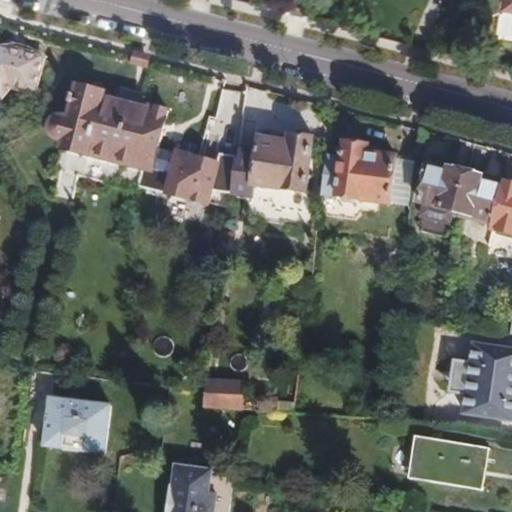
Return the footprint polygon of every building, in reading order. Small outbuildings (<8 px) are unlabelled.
[(65,143),(57,172),(138,193),(146,166),(155,169),(170,110),(108,95),(108,93),(80,86),(72,115),(63,115),(59,118),(55,123),(53,129),(56,137),(58,140),(65,143)] [(261,154),(240,151),(235,194),(254,196),(256,185),(309,193),(317,139),(292,135),(291,146),(263,141),(261,154)] [(346,150),(331,147),(324,196),(345,198),(349,203),(351,204),(355,205),(360,200),(394,205),(400,159),(373,155),(374,146),(367,145),(365,140),(360,138),(354,143),(347,142),(346,150)] [(456,211),(459,212),(468,174),(431,164),(420,202),(427,204),(456,211)] [(511,184),(468,174),(459,212),(494,221),(492,228),(511,232),(511,184)] [(454,218),(456,211),(427,204),(426,210),(454,218)] [(511,349),(476,344),(473,363),(458,361),(454,391),(469,393),(466,412),(511,418),(511,349)] [(210,384),(209,394),(207,409),(242,411),(245,389),(210,384)] [(294,414),(309,415),(310,399),(296,398),(295,401),(294,414)] [(57,400),(51,448),(111,456),(117,407),(75,402),(74,407),(69,407),(70,404),(69,402),(67,400),(64,399),(60,399),(57,400)] [(279,399),(277,413),(294,414),(295,401),(279,399)] [(419,437),(413,479),(485,488),(491,446),(419,437)] [(177,511),(184,470),(179,469),(176,490),(174,490),(171,511),(177,511)] [(212,473),(184,470),(177,511),(231,511),(235,481),(212,478),(212,473)]
